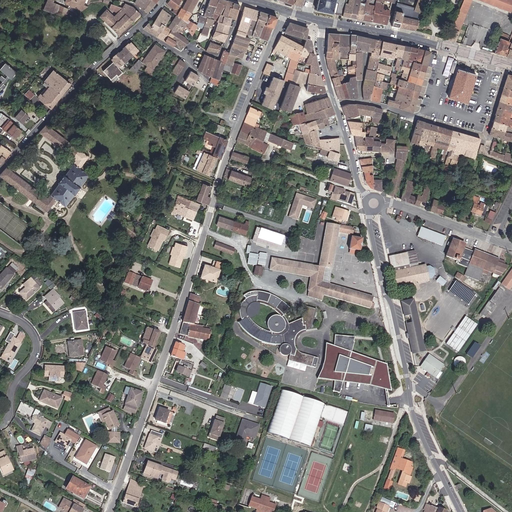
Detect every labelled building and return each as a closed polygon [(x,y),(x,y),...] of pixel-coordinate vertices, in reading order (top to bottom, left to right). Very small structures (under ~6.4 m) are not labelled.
[(50,0),(46,9),(69,20),(72,12),(54,3),(55,1),(51,0),(50,0)] [(88,6),(90,0),(72,0),(71,4),(71,5),(75,7),(74,7),(85,12),(91,8),(88,6)] [(150,11),(155,4),(149,0),(138,0),(136,4),(147,13),(150,11)] [(174,0),(173,2),(182,9),(187,0),(174,0)] [(182,10),(192,14),(199,0),(187,0),(182,9),(182,10)] [(211,0),(209,7),(217,9),(220,0),(218,0),(211,0)] [(215,14),(222,16),(227,3),(220,0),(217,9),(215,14)] [(294,0),(293,5),(302,8),(304,0),(294,0)] [(343,15),(346,0),(317,0),(315,11),(332,14),(332,13),(336,14),(338,15),(340,15),(341,15),(343,15)] [(350,18),(354,0),(346,0),(343,15),(342,17),(350,18)] [(355,19),(360,0),(354,0),(350,18),(355,19)] [(355,19),(361,21),(366,0),(363,0),(363,1),(360,0),(355,19)] [(385,1),(392,3),(393,0),(366,0),(361,21),(371,23),(376,4),(381,6),(383,1),(385,1)] [(418,0),(415,10),(414,12),(421,15),(427,0),(418,0)] [(511,0),(463,0),(446,41),(455,43),(473,0),(477,0),(511,13),(511,9),(511,0)] [(390,10),(388,10),(387,12),(383,10),(385,1),(383,1),(381,6),(376,4),(371,23),(385,26),(390,10)] [(182,10),(182,9),(173,2),(171,6),(178,12),(176,16),(178,17),(182,10)] [(233,20),(236,21),(240,7),(229,3),(221,23),(231,27),(233,20)] [(122,37),(136,24),(130,17),(132,15),(126,10),(115,5),(113,9),(121,13),(117,17),(110,10),(103,17),(122,37)] [(398,5),(396,14),(403,16),(399,29),(414,32),(421,15),(414,12),(415,10),(398,5)] [(136,24),(144,16),(138,10),(132,7),(130,6),(126,10),(132,15),(130,17),(136,24)] [(213,18),(215,14),(217,9),(209,7),(204,19),(202,18),(198,29),(202,31),(207,19),(210,20),(210,18),(213,18)] [(245,35),(246,35),(249,26),(254,27),(260,13),(245,8),(237,32),(235,31),(234,35),(243,38),(245,35)] [(187,21),(189,18),(187,16),(188,14),(191,16),(192,14),(182,10),(178,17),(178,18),(186,23),(187,21)] [(164,26),(166,27),(173,18),(167,13),(157,27),(159,28),(162,30),(164,26)] [(274,29),(265,26),(269,15),(260,13),(254,27),(249,26),(246,35),(268,42),(274,29)] [(219,24),(219,22),(222,16),(215,14),(213,18),(210,18),(210,20),(207,19),(202,31),(199,38),(206,41),(209,33),(210,34),(213,26),(217,28),(219,24)] [(265,26),(274,29),(278,18),(269,15),(265,26)] [(188,24),(186,23),(178,18),(170,30),(172,31),(170,35),(175,38),(174,40),(186,48),(190,44),(183,40),(184,39),(176,34),(179,28),(183,33),(186,29),(188,24)] [(227,36),(231,27),(221,23),(219,22),(219,24),(224,26),(221,33),(227,36)] [(194,39),(198,29),(189,23),(188,24),(186,29),(194,39)] [(227,36),(221,33),(224,26),(219,24),(217,28),(215,33),(213,38),(219,40),(224,42),(227,36)] [(293,30),(295,30),(295,29),(298,30),(299,29),(301,30),(302,27),(296,25),(295,28),(289,26),(286,33),(290,34),(291,32),(292,32),(293,30)] [(159,28),(157,27),(156,30),(155,30),(153,26),(146,30),(155,36),(159,28)] [(159,39),(165,42),(168,37),(174,40),(175,38),(170,35),(172,31),(170,30),(166,27),(164,31),(159,39)] [(290,34),(305,39),(309,30),(302,27),(301,30),(299,29),(298,30),(295,29),(295,30),(293,30),(292,32),(291,32),(290,34)] [(164,31),(162,30),(159,28),(155,36),(159,39),(164,31)] [(329,30),(328,57),(330,67),(337,65),(336,57),(344,57),(345,64),(350,64),(350,59),(350,58),(351,32),(329,30)] [(363,48),(367,49),(371,36),(363,34),(361,47),(363,48)] [(244,52),(245,52),(249,40),(243,38),(234,35),(227,53),(230,53),(229,56),(235,58),(241,60),(244,52)] [(300,54),(303,47),(283,37),(281,36),(273,53),(276,54),(278,50),(292,57),(283,79),(290,81),(293,75),(295,68),(298,60),(300,54)] [(372,50),(373,51),(377,37),(371,36),(367,49),(372,50)] [(182,52),(186,48),(174,40),(168,37),(165,42),(182,52)] [(377,72),(378,66),(383,39),(377,37),(373,51),(372,50),(369,67),(368,67),(367,77),(376,79),(376,78),(377,72)] [(309,57),(310,54),(312,47),(311,41),(305,39),(303,47),(300,54),(304,55),(309,57)] [(378,66),(377,72),(386,74),(390,75),(394,57),(396,51),(398,43),(383,39),(378,66)] [(508,50),(507,49),(509,43),(500,40),(494,54),(505,57),(508,50)] [(218,53),(222,47),(212,42),(208,51),(218,53)] [(401,58),(402,52),(404,44),(398,43),(396,51),(394,57),(397,57),(396,63),(397,64),(396,69),(398,69),(401,58)] [(406,66),(407,59),(411,46),(404,44),(402,52),(401,58),(404,58),(402,65),(406,66)] [(119,69),(121,72),(141,54),(133,45),(131,47),(134,50),(128,55),(126,52),(121,55),(124,59),(118,63),(116,61),(113,63),(114,64),(119,69)] [(150,75),(166,52),(156,46),(141,63),(138,61),(129,71),(137,75),(140,69),(144,64),(148,67),(144,72),(150,75)] [(407,59),(415,61),(418,48),(411,46),(407,59)] [(415,61),(422,63),(425,50),(418,48),(415,61)] [(422,63),(427,64),(431,51),(425,50),(422,63)] [(220,81),(223,71),(229,56),(230,53),(227,53),(225,52),(221,62),(218,60),(215,68),(213,77),(211,81),(218,84),(220,81)] [(309,73),(319,76),(317,65),(315,56),(310,54),(309,57),(307,63),(304,62),(303,65),(299,64),(300,60),(298,60),(295,68),(303,71),(309,73)] [(200,70),(206,75),(209,66),(212,58),(206,56),(200,70)] [(230,74),(233,64),(235,58),(229,56),(223,71),(230,74)] [(212,58),(209,66),(215,68),(218,60),(212,58)] [(406,66),(420,70),(422,63),(415,61),(407,59),(406,66)] [(89,68),(92,65),(86,60),(84,63),(89,68)] [(171,76),(177,79),(186,63),(180,60),(177,66),(171,76)] [(109,78),(114,74),(119,69),(114,64),(104,73),(109,78)] [(231,74),(238,77),(242,67),(235,64),(231,74)] [(273,72),(274,68),(273,68),(273,67),(272,66),(268,64),(263,74),(268,76),(270,71),(273,72)] [(418,76),(418,75),(420,70),(406,66),(402,65),(401,70),(401,71),(418,76)] [(8,86),(13,80),(15,82),(20,76),(8,66),(2,72),(10,79),(8,81),(4,78),(1,81),(5,85),(1,89),(0,87),(0,96),(0,97),(0,96),(0,94),(0,95),(5,89),(7,91),(10,87),(8,86)] [(190,77),(194,71),(186,66),(182,73),(190,77)] [(209,66),(206,75),(213,77),(215,68),(209,66)] [(346,80),(345,77),(344,73),(340,74),(338,67),(330,69),(335,82),(346,80)] [(450,95),(469,100),(477,72),(459,67),(450,95)] [(243,85),(250,87),(257,71),(248,68),(248,70),(249,70),(244,82),(243,85)] [(298,85),(300,82),(303,71),(295,68),(293,75),(290,81),(290,82),(298,85)] [(300,82),(306,83),(309,73),(303,71),(300,82)] [(396,77),(416,82),(418,76),(401,71),(399,71),(397,71),(397,73),(396,77)] [(72,80),(70,82),(57,72),(47,83),(63,97),(75,83),(72,80)] [(376,78),(384,80),(386,74),(377,72),(376,78)] [(308,84),(323,88),(319,76),(309,73),(306,83),(308,84)] [(339,95),(359,97),(359,87),(358,76),(358,73),(351,75),(351,78),(346,80),(335,82),(339,95)] [(276,86),(280,87),(283,79),(280,79),(274,77),(270,88),(267,87),(264,93),(267,94),(263,105),(272,109),(275,101),(271,100),(272,96),(276,98),(279,91),(275,90),(276,86)] [(401,85),(414,89),(416,82),(396,77),(395,77),(393,83),(401,85)] [(383,88),(387,89),(389,82),(384,80),(376,78),(376,79),(375,84),(375,85),(383,88)] [(280,109),(289,111),(298,85),(290,82),(280,109)] [(36,97),(52,110),(63,97),(47,83),(36,97)] [(172,92),(186,99),(191,91),(177,84),(172,92)] [(321,95),(325,93),(323,88),(308,84),(306,90),(321,95)] [(372,100),(381,102),(383,88),(375,85),(374,88),(373,95),(372,100)] [(407,95),(412,96),(414,89),(401,85),(399,92),(407,95)] [(366,94),(373,95),(374,88),(366,86),(366,94)] [(33,94),(28,89),(24,93),(30,98),(33,94)] [(388,104),(409,110),(412,96),(407,95),(399,92),(396,101),(390,99),(388,104)] [(414,111),(416,105),(418,98),(414,97),(412,96),(409,110),(414,111)] [(307,114),(308,115),(330,108),(327,98),(305,105),(307,114)] [(361,112),(367,114),(368,104),(358,101),(350,100),(343,103),(348,116),(361,112)] [(374,116),(375,113),(376,107),(368,104),(367,114),(374,116)] [(374,121),(381,123),(384,109),(376,107),(375,113),(374,116),(374,121)] [(511,108),(504,107),(502,114),(511,116),(511,108)] [(260,126),(256,124),(260,114),(261,115),(262,113),(251,108),(245,124),(258,129),(259,129),(260,126)] [(306,123),(307,125),(333,116),(330,108),(308,115),(307,114),(304,115),(306,123)] [(22,122),(29,115),(23,109),(16,117),(22,122)] [(297,124),(306,123),(304,115),(303,112),(291,115),(294,125),(297,124)] [(500,120),(511,123),(511,116),(502,114),(501,119),(500,120)] [(5,116),(0,121),(0,133),(1,134),(5,130),(15,138),(22,130),(5,116)] [(300,134),(314,130),(336,124),(333,116),(307,125),(306,123),(297,124),(300,134)] [(366,131),(362,131),(364,121),(349,120),(352,133),(355,134),(364,135),(366,135),(366,131)] [(499,127),(511,130),(511,123),(500,120),(499,127)] [(248,138),(253,140),(258,129),(245,124),(238,142),(245,146),(248,138)] [(419,144),(421,137),(425,126),(417,124),(411,144),(418,147),(419,144)] [(439,130),(452,134),(454,128),(440,125),(439,130)] [(8,166),(0,176),(47,211),(56,200),(66,207),(75,195),(75,196),(82,187),(81,186),(89,176),(83,170),(86,165),(84,163),(89,156),(48,126),(40,133),(77,160),(66,175),(65,174),(58,183),(59,184),(48,198),(11,171),(12,169),(8,166)] [(222,135),(224,128),(218,126),(215,132),(222,135)] [(426,146),(427,142),(432,128),(425,126),(421,137),(419,144),(426,146)] [(497,134),(511,138),(511,136),(511,130),(499,127),(497,134)] [(427,142),(434,144),(439,130),(432,128),(427,142)] [(261,143),(263,138),(265,132),(259,129),(258,129),(253,140),(261,143)] [(320,149),(317,139),(314,130),(300,134),(303,144),(308,146),(320,150),(320,149)] [(448,148),(452,134),(439,130),(434,144),(432,150),(429,161),(430,161),(432,157),(434,157),(438,145),(446,148),(440,165),(442,166),(448,148)] [(462,136),(471,139),(473,133),(461,130),(459,136),(462,136)] [(222,160),(228,142),(207,134),(204,143),(209,145),(208,148),(213,150),(211,156),(222,160)] [(290,141),(286,140),(271,134),(270,134),(268,140),(267,141),(284,147),(287,148),(290,141)] [(358,148),(363,149),(364,138),(364,135),(355,134),(356,140),(358,148)] [(450,165),(459,136),(452,134),(448,148),(451,149),(450,153),(449,153),(445,165),(447,166),(448,164),(450,165)] [(373,149),(381,150),(382,137),(378,136),(377,140),(374,140),(373,149)] [(460,152),(466,153),(471,139),(462,136),(459,136),(453,154),(450,165),(447,173),(450,174),(453,163),(456,164),(460,152)] [(381,150),(394,151),(396,138),(382,137),(381,150)] [(245,146),(250,148),(253,140),(248,138),(245,146)] [(363,149),(373,149),(374,140),(364,138),(363,149)] [(338,163),(340,155),(339,139),(317,139),(320,149),(320,150),(319,155),(335,160),(335,162),(338,163)] [(466,153),(476,156),(481,141),(471,139),(466,153)] [(250,148),(264,154),(267,146),(261,143),(253,140),(250,148)] [(0,154),(5,158),(9,153),(11,151),(1,144),(0,145),(0,154)] [(389,194),(396,197),(409,152),(408,152),(408,146),(397,145),(396,158),(399,158),(389,194)] [(215,179),(220,167),(222,160),(211,156),(206,154),(198,173),(215,179)] [(231,159),(247,165),(249,159),(233,154),(231,159)] [(363,165),(373,163),(373,156),(361,159),(363,165)] [(330,180),(347,185),(351,173),(335,167),(330,180)] [(249,188),(252,179),(227,170),(224,180),(226,181),(227,179),(249,188)] [(381,190),(382,179),(378,178),(373,177),(374,187),(381,190)] [(410,195),(411,193),(414,182),(408,180),(402,199),(408,201),(410,195)] [(209,206),(212,198),(209,197),(212,189),(213,190),(214,187),(205,184),(197,202),(209,206)] [(421,200),(426,202),(431,186),(426,184),(423,195),(418,193),(417,195),(415,204),(420,205),(421,200)] [(344,194),(345,193),(329,187),(326,193),(338,197),(337,202),(350,207),(353,197),(344,194)] [(408,201),(415,204),(417,195),(411,193),(410,195),(408,201)] [(313,209),(316,202),(297,196),(293,206),(294,207),(294,208),(292,208),(289,217),(293,219),(294,214),(299,215),(302,205),(302,204),(308,206),(308,207),(313,209)] [(200,207),(194,204),(194,203),(180,197),(177,204),(197,213),(200,207)] [(443,214),(446,205),(438,203),(435,211),(443,214)] [(474,209),(487,214),(489,208),(476,203),(474,209)] [(193,221),(197,213),(177,204),(176,204),(172,214),(180,218),(181,216),(193,221)] [(343,222),(345,223),(348,214),(340,212),(337,221),(339,221),(338,223),(342,225),(343,222)] [(249,226),(245,225),(221,217),(217,226),(246,235),(249,226)] [(337,235),(352,237),(353,231),(329,226),(321,268),(321,269),(324,269),(330,270),(337,235)] [(418,236),(444,245),(447,235),(421,226),(418,236)] [(163,241),(167,232),(158,227),(149,247),(157,251),(161,243),(160,242),(161,240),(163,241)] [(284,243),(286,239),(258,230),(255,238),(280,246),(281,242),(284,243)] [(458,261),(459,265),(466,248),(467,243),(452,237),(446,254),(457,257),(456,259),(458,260),(458,261)] [(356,253),(358,254),(361,241),(351,239),(348,252),(351,253),(350,256),(355,257),(356,253)] [(185,258),(188,249),(178,245),(171,266),(180,269),(183,260),(182,260),(182,257),(185,258)] [(234,250),(218,245),(217,247),(216,247),(215,249),(234,255),(235,253),(233,252),(234,250)] [(489,269),(503,273),(510,263),(497,259),(494,258),(495,254),(474,247),(473,251),(466,248),(459,265),(466,267),(465,274),(480,278),(483,271),(488,272),(489,269)] [(408,259),(416,257),(414,248),(406,250),(408,259)] [(390,263),(408,259),(406,250),(388,254),(390,263)] [(255,266),(257,261),(254,260),(254,258),(250,257),(251,255),(247,253),(243,262),(247,263),(246,264),(251,266),(250,267),(254,269),(255,266)] [(410,266),(418,265),(416,257),(408,259),(410,266)] [(311,268),(312,267),(275,259),(272,270),(311,279),(313,269),(311,268)] [(418,281),(421,281),(418,265),(410,266),(408,259),(390,263),(395,286),(410,282),(412,290),(416,289),(416,287),(419,286),(418,281)] [(435,274),(437,272),(436,265),(431,264),(425,265),(424,263),(418,265),(421,281),(428,279),(428,276),(433,275),(435,274)] [(201,279),(216,284),(221,268),(213,265),(212,270),(205,267),(201,279)] [(0,277),(0,290),(0,291),(16,273),(10,268),(7,271),(6,270),(0,277)] [(331,284),(322,284),(324,271),(313,269),(311,279),(308,292),(309,292),(323,297),(327,295),(331,284)] [(511,269),(503,282),(511,288),(511,269)] [(456,278),(461,281),(464,276),(459,273),(456,278)] [(147,293),(152,282),(130,275),(127,282),(133,284),(132,288),(147,293)] [(26,302),(40,290),(39,289),(42,287),(36,281),(34,283),(31,280),(24,286),(26,289),(20,295),(26,302)] [(370,307),(372,303),(373,297),(331,284),(327,295),(370,309),(370,307)] [(492,302),(494,304),(502,291),(496,287),(488,300),(492,302)] [(64,305),(59,300),(60,298),(54,292),(46,299),(47,301),(45,303),(54,313),(64,305)] [(243,302),(242,303),(241,305),(240,309),(239,312),(239,314),(239,315),(241,322),(238,325),(242,330),(246,335),(253,328),(260,334),(257,342),(264,345),(269,346),(271,338),(278,339),(281,339),(282,346),(285,346),(287,347),(289,348),(290,349),(290,351),(290,353),(290,356),(288,362),(294,364),(297,354),(296,354),(296,352),(294,348),(294,346),(294,344),(294,342),(294,340),(295,338),(297,335),(299,334),(300,333),(303,332),(304,332),(310,331),(314,318),(303,315),(302,319),(289,326),(284,317),(291,312),(282,303),(277,310),(267,305),(270,296),(258,292),(257,297),(252,297),(248,298),(243,302)] [(323,297),(309,292),(307,298),(321,302),(323,297)] [(188,327),(193,329),(199,307),(198,306),(200,298),(191,295),(187,311),(183,321),(183,324),(188,325),(188,327)] [(412,351),(424,349),(414,300),(402,302),(412,351)] [(482,317),(486,311),(489,307),(485,304),(478,314),(482,317)] [(303,315),(314,318),(316,311),(305,308),(303,315)] [(77,332),(88,331),(85,313),(74,314),(77,332)] [(448,341),(459,349),(475,327),(465,319),(448,341)] [(210,336),(202,334),(202,331),(193,329),(188,327),(187,330),(181,329),(179,335),(208,343),(210,336)] [(141,360),(150,365),(157,350),(156,350),(157,348),(155,347),(160,334),(147,329),(142,342),(143,342),(141,345),(146,347),(140,360),(141,360)] [(15,335),(10,333),(6,341),(10,344),(3,356),(12,360),(22,343),(17,340),(13,338),(15,335)] [(26,336),(21,333),(17,340),(22,343),(26,336)] [(391,387),(387,364),(352,352),(354,341),(353,341),(342,337),(343,335),(335,335),(334,346),(326,343),(325,363),(323,363),(322,368),(323,369),(316,388),(336,386),(338,387),(336,393),(335,393),(334,397),(341,398),(343,381),(365,384),(365,382),(370,383),(370,384),(391,387)] [(81,341),(69,343),(71,359),(80,357),(83,357),(82,348),(81,341)] [(186,354),(182,353),(184,346),(175,343),(171,357),(181,361),(183,357),(185,358),(186,354)] [(466,354),(469,357),(478,345),(474,343),(466,354)] [(106,349),(99,363),(109,367),(108,369),(112,371),(115,364),(111,363),(116,354),(106,349)] [(315,369),(318,360),(297,354),(294,364),(302,366),(315,369)] [(136,369),(141,360),(140,360),(131,355),(124,369),(134,373),(133,375),(136,377),(140,370),(136,369)] [(421,367),(436,377),(444,365),(429,355),(421,367)] [(190,370),(189,370),(190,365),(179,361),(175,372),(187,376),(190,370)] [(61,379),(65,379),(65,369),(47,368),(46,378),(51,378),(51,383),(56,383),(56,378),(61,379)] [(98,372),(92,386),(101,390),(100,394),(103,395),(106,389),(103,387),(108,377),(98,372)] [(265,408),(273,386),(261,382),(253,404),(265,408)] [(227,397),(231,386),(225,384),(221,395),(227,397)] [(121,411),(135,416),(143,394),(128,389),(126,396),(129,397),(125,409),(122,408),(121,411)] [(268,434),(309,448),(323,406),(282,392),(268,434)] [(58,411),(63,401),(46,393),(42,401),(49,404),(48,406),(58,411)] [(169,413),(159,409),(155,421),(165,425),(165,424),(169,426),(173,415),(169,413)] [(37,425),(33,432),(42,436),(46,428),(49,430),(52,424),(39,417),(38,417),(40,413),(37,411),(34,417),(35,418),(35,419),(34,420),(34,422),(34,423),(35,424),(37,425)] [(109,445),(120,445),(120,435),(116,435),(117,427),(118,427),(112,413),(110,414),(108,411),(102,414),(110,431),(111,430),(111,435),(109,435),(109,445)] [(372,420),(391,423),(392,413),(373,411),(372,420)] [(108,432),(110,431),(102,414),(99,416),(108,432)] [(218,438),(223,425),(222,425),(223,421),(215,418),(214,422),(213,422),(208,439),(212,441),(213,437),(218,438)] [(254,440),(258,427),(249,424),(248,426),(246,425),(247,423),(242,422),(235,442),(243,445),(245,437),(254,440)] [(158,450),(155,449),(158,439),(161,440),(163,435),(151,431),(144,450),(157,455),(158,450)] [(75,446),(79,439),(67,432),(63,439),(75,446)] [(47,450),(51,441),(45,438),(42,446),(47,450)] [(75,460),(86,467),(96,449),(85,443),(75,460)] [(21,463),(37,460),(35,449),(25,452),(24,449),(18,450),(21,463)] [(0,466),(5,476),(14,472),(4,452),(0,454),(0,466)] [(105,453),(100,468),(111,472),(117,457),(105,453)] [(407,475),(409,469),(411,465),(401,461),(397,460),(396,462),(393,461),(390,470),(395,472),(402,474),(398,483),(408,487),(410,480),(408,479),(409,476),(407,475)] [(147,463),(143,476),(150,479),(150,477),(156,479),(158,473),(162,475),(161,480),(161,481),(166,483),(168,482),(169,478),(174,479),(176,473),(147,463)] [(32,480),(37,471),(31,468),(27,478),(32,480)] [(389,483),(390,484),(394,475),(390,473),(387,483),(386,482),(383,491),(389,494),(392,486),(388,484),(389,483)] [(88,496),(91,489),(73,479),(66,490),(83,500),(85,495),(88,496)] [(123,504),(137,508),(142,493),(149,495),(151,490),(146,488),(147,487),(131,481),(123,504)] [(260,511),(272,511),(275,506),(267,504),(260,501),(253,499),(252,502),(250,508),(257,511),(260,511)] [(82,511),(85,507),(74,501),(72,505),(64,501),(59,510),(63,511),(82,511)] [(216,511),(218,511),(220,507),(207,502),(205,508),(216,511)]
